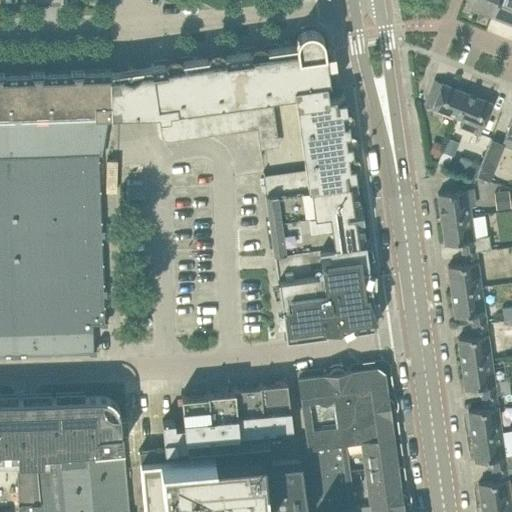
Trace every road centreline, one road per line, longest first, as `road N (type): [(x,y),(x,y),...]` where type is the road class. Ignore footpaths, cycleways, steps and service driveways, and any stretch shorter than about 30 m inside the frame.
road 1 (unclassified): [(0,372),(204,364),(418,331)]
road 2 (residential): [(127,25),(349,2)]
road 3 (tertiary): [(418,331),(392,142)]
road 4 (tertiary): [(443,511),(418,331)]
road 5 (tertiary): [(349,2),(365,81),(392,142)]
road 6 (tertiary): [(392,142),(379,0)]
road 7 (residential): [(127,25),(0,29)]
